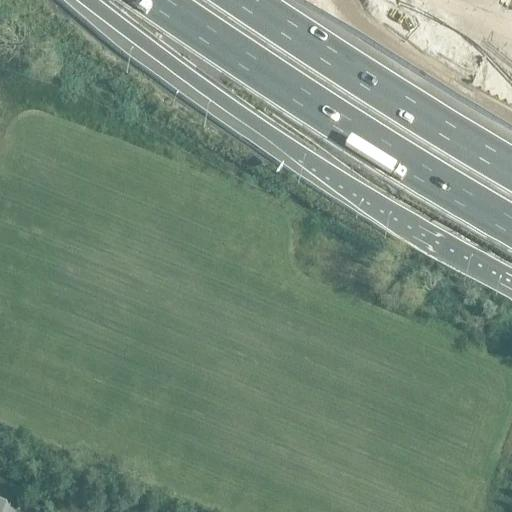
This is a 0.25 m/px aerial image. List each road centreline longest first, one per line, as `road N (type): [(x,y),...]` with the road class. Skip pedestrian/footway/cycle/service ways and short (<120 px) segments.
road 1 (motorway): [(91,0),(277,143),(511,285)]
road 2 (motorway): [(156,0),(511,232)]
road 3 (motorway): [(511,178),(244,0)]
road 4 (motorway): [(482,45),(413,38),(309,0)]
